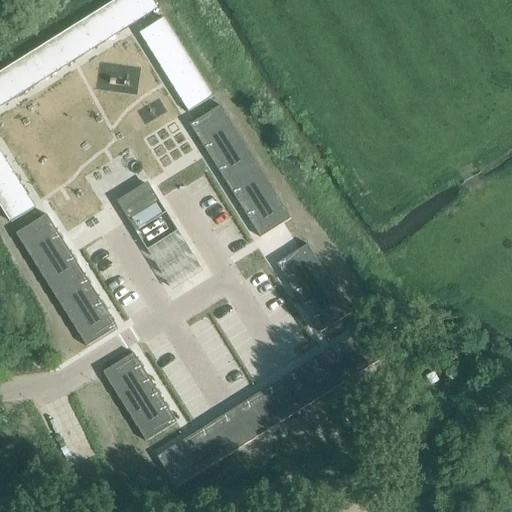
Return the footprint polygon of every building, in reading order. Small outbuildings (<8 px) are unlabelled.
[(135,22),(121,0),(117,0),(109,5),(124,29),(135,22)] [(121,0),(135,22),(146,15),(136,0),(121,0)] [(158,8),(152,0),(136,0),(146,15),(158,8)] [(109,5),(87,19),(101,43),(124,29),(109,5)] [(147,44),(171,29),(163,18),(140,33),(147,44)] [(101,43),(87,19),(64,33),(79,57),(101,43)] [(178,40),(171,29),(147,44),(154,55),(178,40)] [(42,47),(57,71),(79,57),(64,33),(42,47)] [(154,55),(161,66),(184,51),(178,40),(154,55)] [(20,61),(35,85),(57,71),(42,47),(20,61)] [(184,51),(161,66),(175,88),(198,73),(184,51)] [(0,79),(12,99),(35,85),(20,61),(0,73),(0,79)] [(175,88),(189,111),(212,96),(198,73),(175,88)] [(0,106),(12,99),(0,79),(0,106)] [(234,128),(220,106),(206,114),(190,124),(204,148),(234,128)] [(248,151),(234,128),(204,148),(218,170),(248,151)] [(0,151),(0,181),(14,173),(1,151),(0,151)] [(262,173),(248,151),(218,170),(232,192),(262,173)] [(0,202),(4,210),(28,195),(14,173),(0,181),(0,202)] [(276,196),(262,173),(232,192),(246,214),(276,196)] [(149,191),(125,206),(132,217),(156,203),(149,191)] [(12,221),(35,206),(28,195),(4,210),(12,221)] [(290,218),(276,196),(246,214),(260,237),(290,218)] [(139,228),(163,214),(156,203),(132,217),(139,228)] [(16,233),(30,256),(60,237),(46,214),(16,233)] [(30,256),(44,279),(74,260),(60,237),(30,256)] [(307,244),(276,263),(285,277),(315,258),(307,244)] [(315,258),(285,277),(294,291),(324,272),(315,258)] [(44,279),(58,301),(88,282),(74,260),(44,279)] [(332,285),(324,272),(294,291),(302,304),(332,285)] [(58,301),(72,323),(102,304),(88,282),(58,301)] [(341,299),(332,285),(302,304),(310,318),(341,299)] [(350,313),(341,299),(310,318),(319,332),(350,313)] [(72,323),(86,346),(116,327),(102,304),(72,323)] [(378,361),(359,331),(337,345),(355,376),(378,361)] [(355,376),(337,345),(314,359),(333,389),(355,376)] [(103,373),(112,387),(142,368),(133,354),(103,373)] [(333,389),(314,359),(292,373),(311,403),(333,389)] [(112,387),(120,400),(150,381),(142,368),(112,387)] [(288,417),(311,403),(292,373),(270,387),(288,417)] [(431,385),(438,381),(434,373),(427,377),(431,385)] [(120,400),(129,414),(159,395),(150,381),(120,400)] [(288,417),(270,387),(247,401),(266,431),(288,417)] [(129,414),(137,427),(167,408),(159,395),(129,414)] [(266,431),(247,401),(225,415),(244,445),(266,431)] [(137,427),(146,441),(176,422),(167,408),(137,427)] [(244,445),(225,415),(203,429),(222,459),(244,445)] [(222,459),(203,429),(181,443),(199,473),(222,459)] [(199,473),(181,443),(158,457),(176,487),(199,473)]
